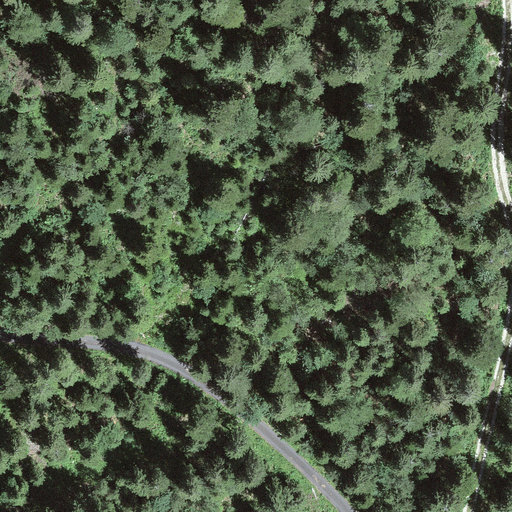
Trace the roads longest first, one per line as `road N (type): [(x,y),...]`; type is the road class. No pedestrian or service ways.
road 1 (track): [(347,511),(261,428),(176,364),(135,347),(0,332)]
road 2 (track): [(509,0),(498,157),(511,212)]
road 3 (track): [(511,319),(475,511)]
